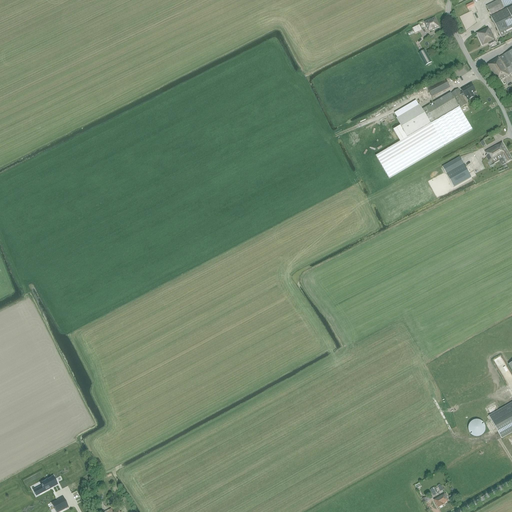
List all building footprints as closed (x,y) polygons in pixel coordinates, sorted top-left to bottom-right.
[(511,0),(498,0),(486,6),(491,15),(504,8),(511,3),(511,0)] [(511,5),(491,17),(501,37),(511,31),(511,5)] [(474,23),(469,11),(464,13),(457,16),(462,28),(474,23)] [(429,31),(439,27),(435,17),(424,22),(427,29),(428,29),(429,31)] [(413,28),(415,33),(422,30),(419,25),(413,28)] [(476,33),(485,52),(491,49),(488,45),(495,42),(489,28),(487,28),(477,33),(476,33)] [(431,62),(425,49),(418,53),(425,65),(431,62)] [(511,50),(498,58),(489,63),(490,64),(487,66),(497,83),(510,75),(506,69),(508,68),(510,72),(511,71),(511,50)] [(441,79),(426,86),(429,92),(432,97),(450,88),(446,80),(443,81),(441,79)] [(476,91),(472,86),(471,84),(462,90),(462,91),(464,95),(466,97),(468,100),(474,97),(472,93),(476,91)] [(458,89),(452,93),(459,104),(458,105),(460,108),(467,104),(463,96),(464,95),(462,92),(460,93),(458,89)] [(389,179),(472,130),(459,108),(458,105),(451,93),(426,107),(422,110),(419,106),(397,118),(401,125),(393,130),(401,142),(376,156),(389,179)] [(511,159),(502,142),(485,152),(487,155),(485,156),(486,158),(487,160),(491,165),(499,160),(502,166),(505,164),(511,160),(511,159)] [(442,167),(431,173),(442,193),(454,187),(471,178),(460,157),(442,167)] [(497,356),(491,359),(494,365),(500,361),(497,356)] [(511,402),(489,416),(491,421),(502,439),(511,432),(511,402)] [(484,433),(485,432),(485,430),(485,429),(485,428),(485,426),(485,425),(484,424),(483,423),(482,422),(481,421),(480,421),(478,420),(477,420),(475,420),(474,421),(473,421),(471,422),(470,423),(469,424),(469,425),(468,427),(468,428),(468,429),(468,431),(469,432),(469,433),(470,434),(471,435),(472,436),(474,437),(475,437),(477,437),(478,437),(479,437),(481,436),(482,436),(483,435),(484,434),(484,433)] [(57,485),(53,476),(41,483),(42,485),(41,486),(42,486),(36,489),(39,494),(57,485)] [(434,500),(438,508),(444,505),(443,504),(448,501),(444,494),(434,500)] [(52,504),(55,511),(59,511),(68,507),(63,498),(52,504)]
